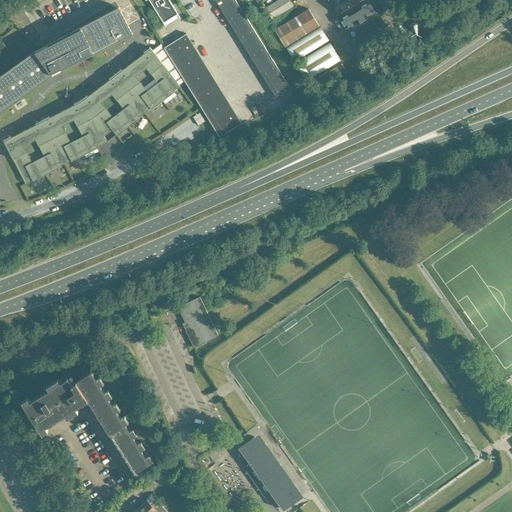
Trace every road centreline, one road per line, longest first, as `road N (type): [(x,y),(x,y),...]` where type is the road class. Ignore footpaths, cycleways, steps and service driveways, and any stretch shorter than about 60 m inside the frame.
road 1 (primary): [(0,310),(341,165)]
road 2 (primary): [(511,19),(346,131),(239,188)]
road 3 (primary): [(511,70),(239,188)]
road 4 (primary): [(239,188),(0,287)]
road 5 (unknown): [(0,219),(109,179),(200,117)]
road 6 (primary): [(341,165),(511,90)]
road 7 (primary): [(341,165),(511,116)]
road 8 (residential): [(129,475),(86,413),(4,462)]
